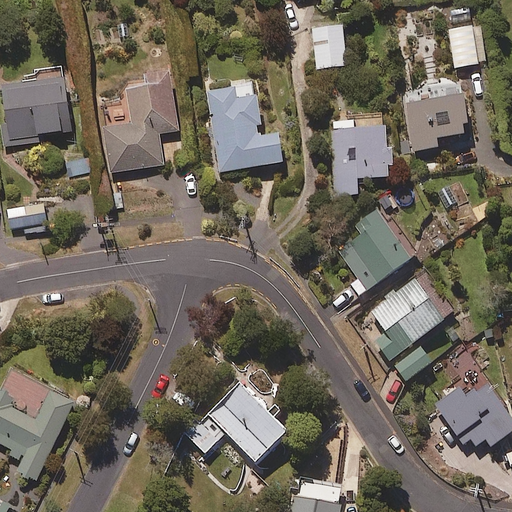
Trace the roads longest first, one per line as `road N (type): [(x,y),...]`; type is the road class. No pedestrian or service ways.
road 1 (residential): [(189,258),(227,260),(274,285),(394,465),(415,490),(453,511)]
road 2 (residential): [(189,258),(155,368),(84,511)]
road 3 (residential): [(0,286),(189,258)]
